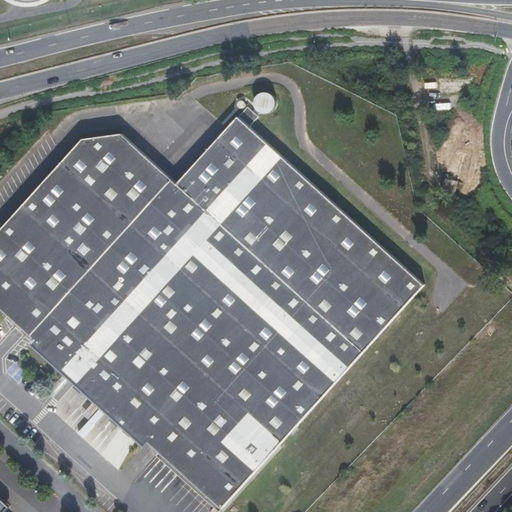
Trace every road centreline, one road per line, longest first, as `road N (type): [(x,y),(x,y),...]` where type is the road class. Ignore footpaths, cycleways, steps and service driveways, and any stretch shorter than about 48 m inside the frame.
road 1 (primary): [(0,89),(300,21),(428,21),(511,35)]
road 2 (primary): [(288,0),(170,17),(0,59)]
road 3 (unknown): [(0,224),(66,150),(97,129),(139,127),(178,161)]
road 4 (unknown): [(0,386),(142,511)]
road 5 (primary): [(511,18),(379,0)]
